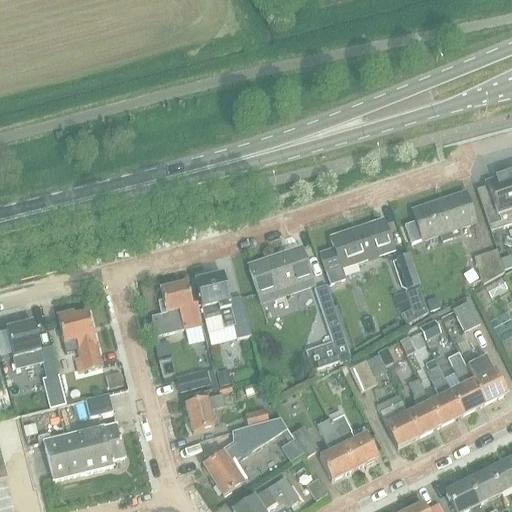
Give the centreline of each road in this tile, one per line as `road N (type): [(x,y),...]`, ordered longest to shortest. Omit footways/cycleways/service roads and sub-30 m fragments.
road 1 (unclassified): [(115,271),(459,167),(470,151),(511,140)]
road 2 (secondary): [(0,221),(288,144)]
road 3 (secondary): [(511,47),(288,144)]
road 4 (residential): [(174,498),(115,271)]
road 5 (secondary): [(288,144),(365,130),(511,83)]
road 6 (residential): [(345,511),(511,420)]
